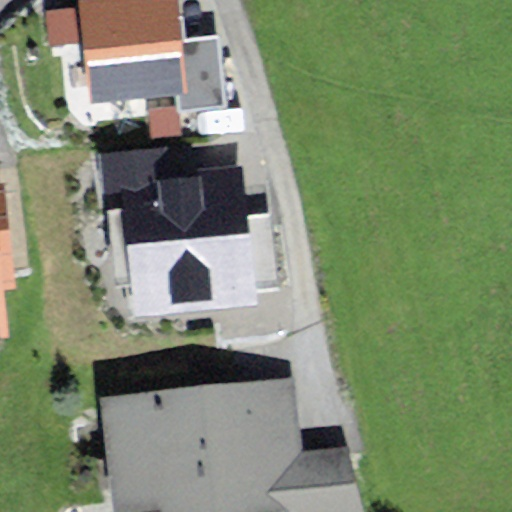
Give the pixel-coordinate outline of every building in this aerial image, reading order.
[(181,40),(176,0),(82,0),(77,1),(78,9),(82,43),(88,104),(174,96),(186,94),(181,40)] [(82,43),(78,9),(44,13),(47,47),(82,43)] [(188,110),(224,107),(217,37),(181,40),(186,94),(174,96),(176,112),(188,110)] [(155,173),(168,172),(166,147),(96,154),(101,210),(122,208),(121,196),(157,193),(155,173)] [(245,215),(240,165),(168,172),(155,173),(157,193),(121,196),(122,208),(134,319),(254,306),(253,293),(279,291),(271,212),(245,215)] [(0,340),(9,340),(4,288),(14,287),(5,182),(0,182),(0,340)] [(293,378),(98,397),(112,511),(269,511),(291,510),(290,499),(305,498),(300,451),(293,378)] [(300,451),(305,498),(290,499),(291,510),(291,511),(361,511),(347,448),(300,451)]
